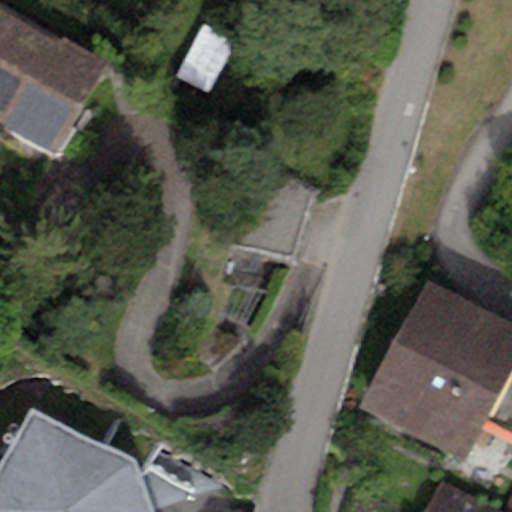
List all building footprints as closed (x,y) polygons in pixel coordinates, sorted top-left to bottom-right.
[(0,121),(57,154),(110,64),(63,36),(60,40),(0,4),(0,121)] [(237,41),(203,23),(173,77),(207,95),(237,41)] [(254,157),(226,248),(295,261),(316,192),(254,157)] [(511,323),(427,280),(361,409),(464,462),(485,422),(511,435),(511,323)] [(153,511),(136,458),(29,408),(0,462),(0,511),(153,511)] [(499,511),(443,482),(426,511),(499,511)]
